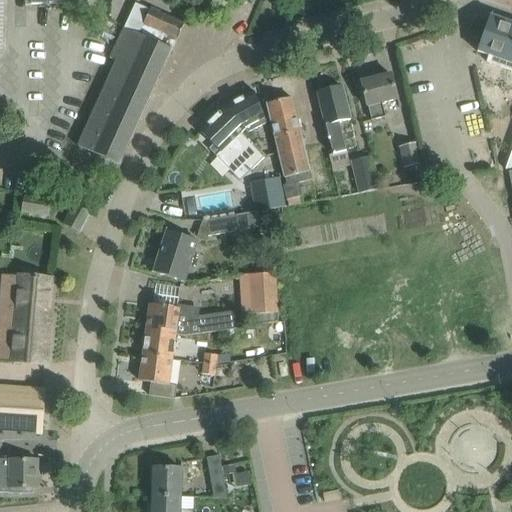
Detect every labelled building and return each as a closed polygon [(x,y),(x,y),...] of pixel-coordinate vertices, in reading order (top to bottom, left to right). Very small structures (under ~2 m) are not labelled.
[(173,51),(185,24),(151,9),(150,11),(136,4),(125,28),(173,51)] [(511,24),(490,16),(478,52),(490,56),(488,63),(507,69),(511,55),(511,24)] [(120,166),(173,51),(125,28),(111,58),(117,61),(77,146),(120,166)] [(361,82),(366,101),(372,122),(386,118),(383,104),(398,101),(391,74),(361,82)] [(329,90),(318,93),(323,112),(334,156),(330,157),(333,169),(349,165),(339,124),(351,121),(347,106),(342,87),(338,88),(336,86),(330,87),(329,90)] [(267,125),(254,92),(225,107),(245,131),(249,134),(267,125)] [(279,102),(267,105),(272,124),(288,186),(284,187),(290,209),(304,206),(299,184),(313,180),(297,118),(292,98),(288,99),(287,95),(278,98),(279,102)] [(245,131),(225,107),(200,131),(220,152),(216,156),(232,173),(244,161),(254,171),(265,160),(240,135),(245,131)] [(422,164),(417,143),(400,147),(405,169),(422,164)] [(357,170),(353,171),(358,194),(378,190),(371,158),(355,162),(357,170)] [(250,183),(256,212),(285,207),(280,178),(250,183)] [(48,217),(51,201),(25,197),(22,212),(48,217)] [(80,234),(91,213),(75,205),(64,225),(80,234)] [(239,217),(202,222),(199,236),(203,237),(241,231),(239,217)] [(198,241),(187,238),(168,231),(155,273),(184,283),(198,241)] [(278,322),(275,273),(249,275),(251,316),(255,315),(256,326),(278,322)] [(50,279),(12,276),(9,318),(13,318),(9,362),(45,365),(49,318),(47,318),(50,279)] [(200,308),(192,307),(178,305),(178,309),(150,305),(147,332),(176,335),(185,336),(235,329),(232,312),(199,317),(200,308)] [(173,361),(176,335),(147,332),(143,357),(173,361)] [(206,354),(204,366),(203,374),(215,376),(217,356),(206,354)] [(169,385),(173,361),(143,357),(140,381),(151,383),(149,396),(175,400),(177,386),(169,385)] [(21,431),(41,432),(43,392),(23,391),(21,431)] [(227,496),(223,476),(220,456),(207,458),(214,496),(227,496)] [(38,460),(9,460),(0,459),(0,493),(29,494),(29,489),(38,489),(38,460)] [(236,465),(222,467),(223,476),(237,473),(236,465)] [(154,468),(153,495),(181,496),(182,469),(154,468)] [(180,511),(181,496),(153,495),(152,511),(180,511)]
